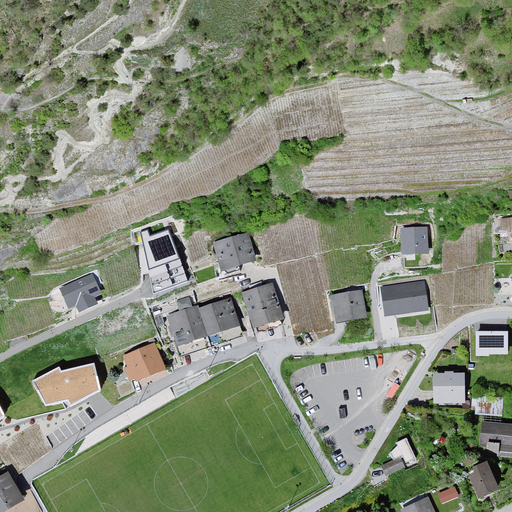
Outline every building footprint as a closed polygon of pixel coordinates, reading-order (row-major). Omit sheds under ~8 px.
[(427,229),(401,231),(403,259),(429,258),(427,229)] [(249,236),(217,243),(225,273),(256,265),(249,236)] [(166,271),(166,277),(158,276),(158,270),(152,270),(151,279),(171,279),(171,271),(166,271)] [(91,275),(60,289),(72,313),(102,300),(91,275)] [(425,279),(380,285),(384,315),(430,309),(425,279)] [(271,287),(243,295),(253,330),(281,322),(271,287)] [(363,292),(333,296),(337,325),(366,321),(363,292)] [(236,294),(175,312),(183,341),(244,323),(236,294)] [(506,331),(476,331),(476,353),(507,353),(506,331)] [(155,345),(123,358),(135,386),(166,373),(155,345)] [(58,371),(31,387),(44,412),(66,405),(69,411),(98,396),(93,369),(60,376),(58,371)] [(463,373),(435,373),(435,399),(463,399),(463,373)] [(476,413),(502,414),(503,400),(476,398),(476,413)] [(511,427),(484,424),(481,450),(511,453),(511,427)] [(401,457),(382,465),(386,475),(405,468),(401,457)] [(488,461),(467,470),(478,496),(499,487),(488,461)] [(6,469),(0,472),(0,511),(24,497),(6,469)] [(442,503),(460,495),(455,484),(438,492),(442,503)] [(433,511),(427,496),(403,506),(405,511),(433,511)]
